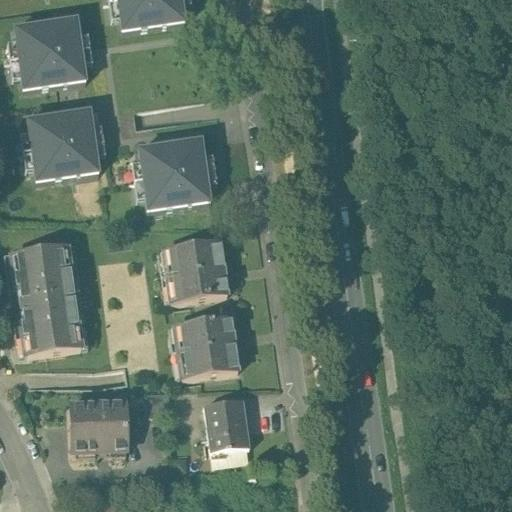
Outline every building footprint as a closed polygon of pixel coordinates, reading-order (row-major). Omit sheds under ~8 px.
[(179,0),(113,0),(118,38),(184,30),(179,0)] [(77,24),(12,32),(19,96),(85,88),(77,24)] [(90,116),(24,124),(32,188),(98,180),(90,116)] [(201,145),(136,153),(144,217),(209,209),(201,145)] [(217,247),(173,253),(162,254),(169,308),(224,300),(217,247)] [(17,294),(20,309),(74,302),(72,284),(69,285),(69,284),(64,251),(39,254),(39,255),(9,259),(14,293),(15,294),(17,293),(17,294)] [(76,318),(74,302),(20,309),(22,325),(19,326),(24,361),(79,353),(74,320),(74,319),(76,318)] [(173,331),(175,343),(181,384),(236,376),(228,323),(173,331)] [(168,420),(168,406),(168,405),(168,397),(144,397),(145,421),(168,420)] [(204,412),(204,416),(210,458),(223,456),(224,458),(246,455),(241,416),(238,416),(237,407),(204,412)] [(124,408),(123,408),(122,408),(68,410),(70,458),(126,456),(124,408)]
